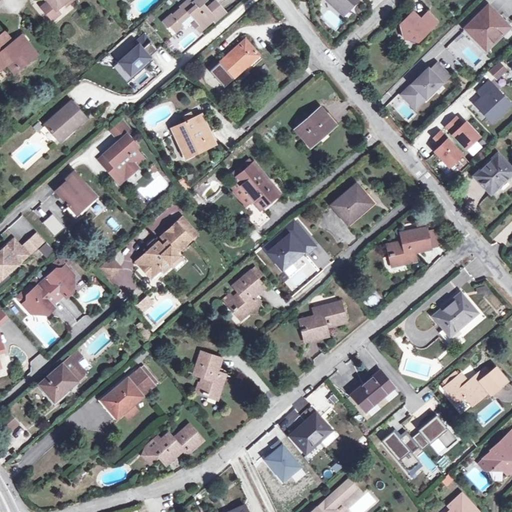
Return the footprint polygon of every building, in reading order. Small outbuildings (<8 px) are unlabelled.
[(47,0),(48,0),(46,2),(41,6),(52,19),(60,13),(56,9),(64,2),(66,0),(47,0)] [(213,9),(210,5),(206,8),(201,3),(204,0),(194,0),(191,3),(193,4),(192,6),(186,0),(180,6),(181,7),(172,15),(171,14),(162,21),(167,26),(170,25),(175,31),(182,25),(180,22),(190,13),(195,19),(192,22),(200,31),(213,20),(214,21),(224,13),(217,5),(213,9)] [(355,0),(328,0),(338,9),(345,2),(350,6),(355,0)] [(338,9),(343,14),(350,6),(345,2),(338,9)] [(488,5),(465,28),(473,35),(471,38),(483,50),(508,26),(488,5)] [(427,13),(420,20),(419,21),(417,19),(417,17),(413,12),(401,25),(403,38),(417,42),(437,22),(427,13)] [(11,43),(4,34),(0,36),(0,81),(12,72),(35,54),(27,44),(25,45),(19,37),(11,43)] [(138,44),(118,61),(130,74),(150,56),(149,55),(157,48),(144,34),(136,41),(138,44)] [(219,62),(231,75),(243,65),(245,66),(259,54),(245,39),(238,44),(240,46),(226,58),(225,56),(219,62)] [(240,46),(238,44),(225,56),(226,58),(240,46)] [(118,61),(113,66),(127,82),(153,59),(150,56),(130,74),(118,61)] [(425,69),(400,94),(407,101),(418,91),(425,99),(449,75),(437,62),(430,69),(425,69)] [(499,62),(489,72),(493,76),(496,79),(506,69),(499,62)] [(243,65),(231,75),(233,77),(245,66),(243,65)] [(475,81),(481,87),(488,80),(493,76),(489,72),(487,69),(475,81)] [(511,104),(488,80),(481,87),(477,91),(482,97),(475,103),(487,116),(492,121),(511,104)] [(418,91),(407,101),(415,109),(425,99),(418,91)] [(397,97),(392,105),(399,108),(403,101),(397,97)] [(71,127),(73,129),(86,117),(71,101),(45,124),(57,139),(71,127)] [(487,116),(475,103),(470,108),(482,121),(487,116)] [(333,124),(320,108),(296,129),(309,145),(333,124)] [(184,116),(187,122),(193,119),(190,114),(184,116)] [(172,129),(177,139),(180,138),(188,154),(214,142),(201,115),(193,119),(187,122),(172,129)] [(455,117),(445,127),(465,148),(478,136),(465,122),(462,124),(455,117)] [(126,134),(131,130),(122,121),(110,131),(119,140),(126,134)] [(71,127),(57,139),(59,141),(73,129),(71,127)] [(440,132),(434,138),(438,142),(432,147),(435,150),(434,151),(448,166),(461,154),(440,132)] [(248,148),(258,139),(252,133),(242,142),(248,148)] [(119,140),(98,159),(120,184),(125,179),(125,175),(126,170),(134,163),(136,166),(144,159),(135,149),(138,147),(126,134),(119,140)] [(180,138),(177,139),(185,156),(188,154),(180,138)] [(490,193),(511,172),(511,168),(497,153),(474,176),(490,193)] [(125,175),(136,166),(134,163),(126,170),(125,175)] [(260,209),(279,193),(254,163),(235,179),(260,209)] [(66,187),(59,194),(76,213),(96,195),(73,170),(65,177),(68,180),(64,184),(66,187)] [(66,187),(64,184),(56,191),(59,194),(66,187)] [(362,199),(366,196),(356,184),(331,205),(347,224),(368,206),(362,199)] [(372,202),(366,196),(362,199),(368,206),(372,202)] [(263,210),(252,219),(258,226),(268,218),(263,210)] [(177,221),(192,237),(198,232),(183,216),(177,221)] [(282,269),(303,251),(300,248),(309,240),(293,220),(284,229),(288,234),(268,252),(282,269)] [(157,241),(151,247),(140,258),(140,266),(151,277),(161,267),(164,270),(173,261),(171,260),(179,253),(177,251),(192,237),(177,221),(161,235),(167,241),(162,245),(158,240),(157,241)] [(395,255),(397,265),(407,263),(407,264),(416,262),(415,254),(413,255),(413,251),(430,248),(438,246),(435,231),(427,233),(426,228),(401,233),(402,241),(387,244),(390,256),(395,255)] [(508,241),(507,231),(493,232),(494,242),(508,241)] [(267,251),(278,240),(273,234),(262,245),(267,251)] [(46,256),(52,252),(40,237),(34,242),(46,256)] [(151,247),(157,241),(154,238),(148,244),(151,247)] [(0,251),(0,276),(1,278),(27,254),(13,239),(0,251)] [(314,245),(309,240),(300,248),(303,251),(305,253),(314,245)] [(183,257),(179,253),(171,260),(173,261),(176,264),(183,257)] [(112,276),(121,267),(112,257),(103,266),(112,276)] [(26,300),(22,303),(30,312),(46,313),(53,307),(51,304),(63,294),(65,296),(72,290),(73,274),(65,264),(61,268),(56,268),(26,294),(26,295),(26,300)] [(255,268),(251,271),(258,279),(261,275),(255,268)] [(258,279),(251,271),(233,286),(239,292),(233,297),(231,295),(225,301),(234,312),(237,309),(244,316),(252,309),(253,310),(260,304),(255,298),(254,299),(252,296),(253,295),(264,286),(258,279)] [(475,291),(494,312),(503,304),(484,283),(475,291)] [(16,297),(22,303),(26,300),(26,295),(22,291),(16,297)] [(478,313),(460,292),(432,316),(450,336),(478,313)] [(224,302),(225,301),(231,295),(230,293),(222,300),(224,302)] [(307,329),(309,338),(328,334),(326,326),(345,321),(340,302),(313,308),(315,315),(299,319),(302,330),(307,329)] [(122,309),(137,325),(142,321),(127,305),(122,309)] [(0,307),(0,326),(10,317),(0,307)] [(237,309),(234,312),(241,319),(244,316),(237,309)] [(166,334),(163,331),(157,336),(160,339),(166,334)] [(389,339),(385,334),(378,340),(381,345),(389,339)] [(71,356),(74,359),(80,354),(77,351),(71,356)] [(210,391),(219,394),(222,384),(224,384),(227,375),(216,372),(221,358),(201,351),(194,374),(202,376),(197,392),(208,395),(210,391)] [(74,359),(71,356),(40,384),(54,400),(78,379),(80,381),(85,377),(83,375),(85,373),(74,359)] [(143,365),(139,368),(154,385),(157,382),(143,365)] [(468,382),(461,373),(457,376),(454,373),(446,380),(449,383),(444,387),(457,403),(465,397),(472,405),(488,391),(490,394),(507,380),(496,367),(489,373),(485,368),(468,382)] [(154,385),(139,368),(102,400),(116,417),(122,412),(131,404),(154,385)] [(351,394),(365,411),(394,387),(380,370),(351,394)] [(131,404),(122,412),(128,418),(137,411),(131,404)] [(0,415),(0,430),(3,434),(17,422),(6,410),(0,415)] [(318,438),(319,440),(331,430),(316,412),(290,435),(304,451),(318,438)] [(438,416),(412,437),(419,446),(422,449),(437,437),(446,448),(457,439),(438,416)] [(403,421),(410,431),(416,427),(410,417),(403,421)] [(189,425),(174,438),(169,432),(166,428),(145,446),(154,457),(158,454),(166,462),(182,448),(187,453),(202,440),(189,425)] [(393,430),(381,440),(408,472),(420,462),(412,452),(419,446),(412,437),(408,432),(400,438),(393,430)] [(511,430),(511,431),(491,449),(492,450),(483,458),(484,459),(479,463),(484,469),(503,469),(507,474),(511,468),(511,430)] [(318,438),(304,451),(305,453),(319,440),(318,438)] [(301,466),(280,439),(271,446),(275,452),(267,458),(284,479),(301,466)] [(149,462),(154,457),(145,446),(141,453),(149,462)] [(441,468),(449,463),(445,456),(437,460),(441,468)] [(344,490),(352,483),(348,479),(317,507),(311,511),(335,511),(333,509),(348,495),(344,490)] [(344,490),(348,495),(356,488),(352,483),(344,490)] [(476,511),(478,511),(461,493),(448,506),(451,509),(448,511),(476,511)]
